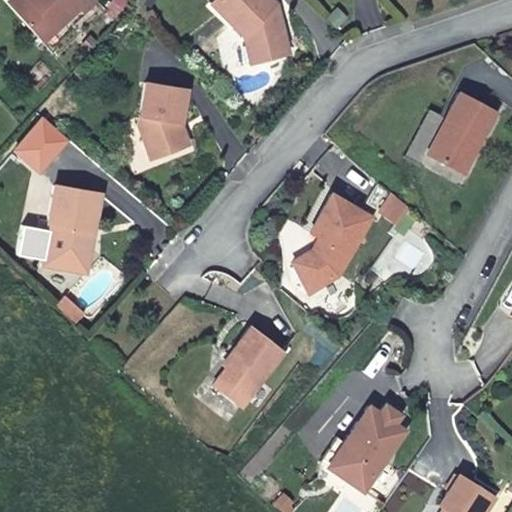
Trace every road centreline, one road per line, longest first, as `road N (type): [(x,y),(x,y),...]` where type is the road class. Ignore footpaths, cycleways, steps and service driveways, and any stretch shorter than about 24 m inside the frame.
road 1 (residential): [(511,13),(363,67),(177,278)]
road 2 (residential): [(511,192),(453,304),(437,367)]
road 3 (unknown): [(177,278),(127,210),(51,151)]
